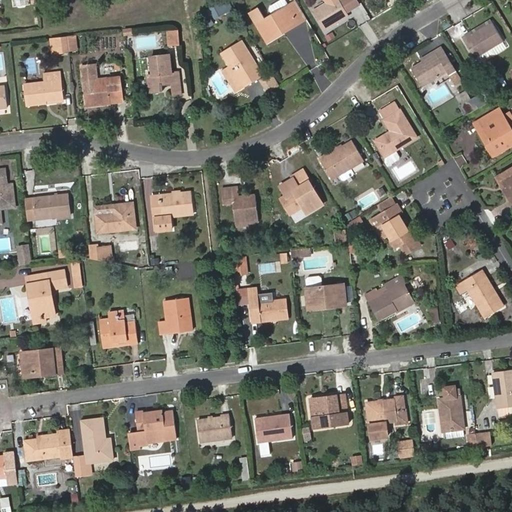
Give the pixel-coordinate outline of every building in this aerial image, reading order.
[(347,15),(339,2),(338,0),(334,0),(312,13),(323,32),(348,17),(347,15)] [(347,15),(359,8),(353,0),(342,0),(339,2),(347,15)] [(283,34),(306,21),(295,2),(288,6),(298,23),(281,32),(283,34)] [(281,32),(298,23),(288,6),(255,25),(267,44),(283,34),(281,32)] [(493,23),(491,20),(470,33),(471,36),(493,23)] [(474,59),(504,42),(493,23),(471,36),(470,33),(461,37),(474,59)] [(165,46),(176,44),(174,29),(163,30),(165,46)] [(53,52),(66,51),(64,35),(51,37),(53,52)] [(261,76),(263,75),(241,40),(239,41),(261,75),(261,76)] [(261,76),(261,75),(239,41),(220,52),(228,65),(232,63),(234,67),(231,70),(242,88),(261,76)] [(446,75),(455,70),(442,49),(435,54),(421,62),(410,68),(421,87),(445,73),(446,75)] [(433,51),(419,59),(421,62),(435,54),(433,51)] [(175,71),(167,71),(165,53),(146,55),(148,74),(143,75),(145,92),(159,90),(159,84),(169,83),(176,82),(175,71)] [(225,67),(238,90),(242,88),(231,70),(234,67),(232,63),(228,65),(225,67)] [(114,75),(94,78),(93,64),(78,65),(83,106),(117,102),(114,75)] [(43,99),(60,97),(57,72),(40,74),(41,81),(22,83),(24,105),(43,103),(43,99)] [(261,81),(271,92),(281,83),(271,72),(261,81)] [(170,95),(178,94),(176,82),(169,83),(170,95)] [(482,92),(461,104),(467,115),(489,103),(482,92)] [(384,157),(416,138),(395,102),(379,111),(390,131),(391,133),(389,134),(388,132),(374,141),(384,157)] [(511,132),(501,114),(498,109),(476,121),(497,154),(511,144),(511,132)] [(511,132),(511,119),(507,111),(501,114),(511,132)] [(493,156),(497,154),(476,121),(473,123),(493,156)] [(321,159),(333,180),(363,162),(351,141),(321,159)] [(438,169),(444,165),(441,161),(436,164),(438,169)] [(511,167),(498,175),(506,188),(503,190),(508,200),(510,199),(511,202),(511,167)] [(309,213),(323,204),(302,169),(291,176),(292,178),(278,186),(285,197),(293,192),(298,200),(301,198),(309,213)] [(498,175),(495,177),(503,190),(506,188),(498,175)] [(13,192),(12,185),(4,186),(5,193),(13,192)] [(0,225),(1,226),(0,215),(0,210),(15,209),(13,192),(5,193),(4,186),(0,186),(0,225)] [(221,189),(223,205),(233,204),(232,198),(239,197),(238,187),(221,189)] [(170,217),(193,214),(191,193),(180,194),(172,195),(159,196),(159,197),(161,212),(155,214),(157,232),(172,231),(170,217)] [(29,221),(69,216),(67,194),(55,196),(39,198),(27,199),(29,221)] [(247,223),(258,222),(255,195),(239,197),(232,198),(233,204),(235,224),(247,223)] [(152,198),(154,214),(155,214),(161,212),(159,197),(152,198)] [(391,197),(377,206),(382,215),(396,206),(391,197)] [(306,215),(309,213),(301,198),(298,200),(306,215)] [(97,233),(135,229),(132,203),(114,205),(115,212),(94,214),(97,233)] [(114,205),(94,208),(94,214),(115,212),(114,205)] [(405,226),(402,221),(398,215),(401,213),(396,206),(382,215),(371,221),(382,241),(389,237),(396,250),(401,246),(407,255),(421,247),(415,237),(413,239),(405,226)] [(362,229),(364,224),(360,218),(348,225),(353,234),(362,229)] [(89,247),(91,259),(99,260),(98,249),(97,246),(89,247)] [(27,247),(19,248),(20,255),(28,255),(27,247)] [(99,260),(114,263),(112,247),(98,249),(99,260)] [(291,251),(291,257),(310,255),(309,248),(291,251)] [(21,263),(29,262),(28,255),(20,255),(21,263)] [(236,275),(247,274),(245,257),(234,258),(236,275)] [(82,260),(72,262),(76,287),(87,285),(82,260)] [(489,290),(492,288),(480,268),(454,283),(460,293),(467,289),(484,318),(503,307),(498,298),(495,299),(489,290)] [(45,317),(56,315),(52,290),(69,287),(66,271),(33,276),(34,283),(28,284),(30,295),(34,294),(37,318),(45,317)] [(395,309),(411,299),(403,284),(405,282),(401,274),(385,284),(388,290),(368,301),(379,321),(396,311),(395,309)] [(337,304),(344,303),(342,285),(320,287),(319,279),(317,277),(306,279),(304,281),(305,289),(304,290),(307,307),(320,306),(320,309),(337,307),(337,304)] [(247,296),(256,296),(255,288),(247,289),(247,296)] [(498,298),(492,288),(489,290),(495,299),(498,298)] [(34,323),(46,321),(45,317),(37,318),(34,294),(30,295),(34,323)] [(250,323),(288,319),(286,301),(272,302),(270,294),(256,296),(247,296),(248,304),(249,308),(250,323)] [(190,314),(185,314),(183,298),(164,300),(167,320),(168,330),(179,329),(180,333),(192,331),(190,314)] [(396,311),(397,312),(413,303),(411,299),(395,309),(396,311)] [(128,345),(137,344),(134,322),(125,323),(124,320),(118,320),(117,312),(109,313),(109,320),(100,320),(103,348),(113,347),(113,342),(127,341),(128,345)] [(168,334),(168,330),(167,320),(158,321),(160,335),(168,334)] [(56,371),(63,370),(61,347),(22,351),(24,373),(45,371),(45,375),(56,374),(56,371)] [(511,408),(511,407),(511,369),(491,372),(497,417),(511,416),(511,408)] [(437,399),(441,432),(449,431),(452,430),(454,430),(462,429),(457,389),(453,390),(453,386),(441,387),(442,398),(437,399)] [(339,425),(348,424),(344,397),(336,398),(335,394),(324,396),(325,400),(309,403),(312,428),(325,426),(325,422),(338,421),(339,425)] [(393,422),(402,420),(401,411),(403,411),(402,409),(401,397),(393,398),(393,400),(382,401),(378,402),(365,403),(370,442),(392,439),(390,422),(393,422)] [(394,425),(406,424),(404,409),(402,409),(403,411),(401,411),(402,420),(393,422),(394,425)] [(162,440),(176,439),(173,411),(161,413),(143,415),(143,411),(135,412),(138,433),(161,430),(162,440)] [(256,444),(291,440),(289,414),(273,416),(274,421),(254,423),(256,444)] [(199,443),(232,439),(229,418),(220,418),(212,419),(206,420),(196,421),(199,443)] [(102,437),(105,437),(103,419),(81,421),(87,464),(113,461),(111,439),(105,440),(103,441),(102,437)] [(455,438),(463,437),(462,429),(454,430),(455,438)] [(62,460),(73,458),(70,431),(58,432),(58,435),(40,437),(41,439),(24,442),(27,461),(61,457),(62,460)] [(476,446),(492,445),(490,431),(474,433),(475,435),(476,446)] [(469,447),(476,446),(475,435),(467,436),(469,447)] [(408,441),(396,443),(397,454),(410,453),(408,441)] [(398,458),(412,456),(411,441),(408,441),(410,453),(397,454),(398,458)] [(428,456),(428,450),(427,445),(420,446),(421,457),(428,456)] [(8,486),(18,485),(17,472),(7,473),(5,457),(0,457),(0,479),(7,479),(8,486)] [(128,503),(137,501),(136,494),(127,495),(128,503)] [(4,497),(5,510),(12,510),(11,497),(4,497)]
